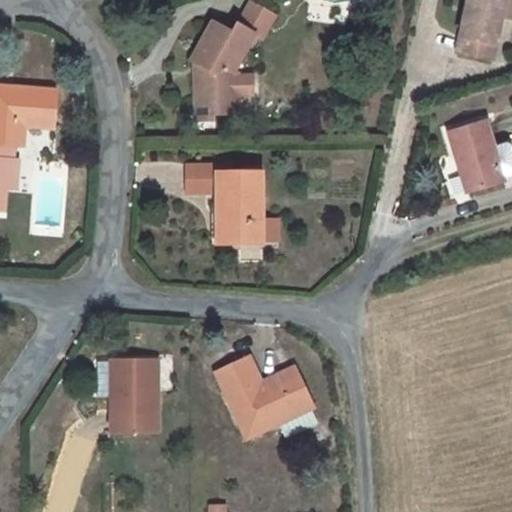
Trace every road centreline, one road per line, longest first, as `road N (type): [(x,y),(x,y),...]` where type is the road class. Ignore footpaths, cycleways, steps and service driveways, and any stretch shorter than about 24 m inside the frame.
road 1 (residential): [(81,298),(322,317),(339,336),(348,367),(356,511)]
road 2 (unknown): [(339,336),(378,280),(462,0)]
road 3 (residential): [(61,0),(98,54),(114,97),(112,234),(81,298)]
road 4 (residential): [(81,298),(0,421)]
